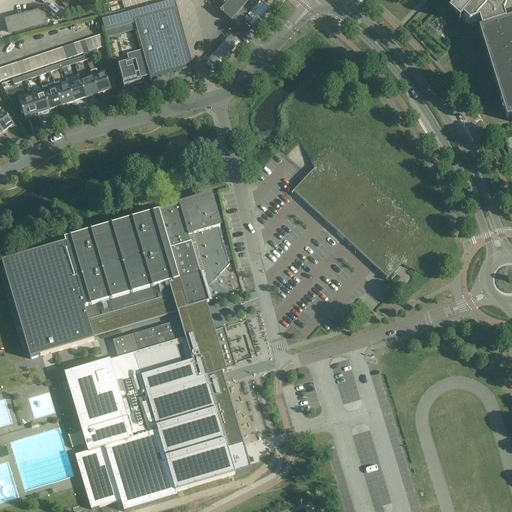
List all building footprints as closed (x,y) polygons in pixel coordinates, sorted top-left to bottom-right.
[(246,35),(252,28),(268,10),(269,10),(268,9),(267,9),(260,3),(256,0),(221,0),(227,5),(221,12),(220,12),(246,35)] [(511,0),(458,0),(460,1),(453,10),(451,8),(450,9),(452,11),(448,15),(459,24),(462,20),(468,26),(478,22),(481,31),(511,20),(511,0)] [(142,51),(148,73),(150,80),(158,78),(171,74),(185,71),(193,68),(174,1),(166,3),(131,13),(135,24),(142,51)] [(42,26),(39,14),(39,13),(38,13),(37,12),(11,20),(10,20),(10,21),(10,22),(13,34),(14,35),(15,35),(41,28),(42,28),(42,27),(42,26)] [(105,32),(135,24),(131,13),(102,21),(105,32)] [(511,20),(481,31),(478,31),(506,121),(511,119),(511,20)] [(101,49),(106,47),(103,35),(97,37),(101,49)] [(239,44),(229,36),(208,61),(217,68),(239,44)] [(95,51),(97,50),(101,49),(97,37),(91,39),(95,51)] [(91,60),(99,57),(97,50),(95,51),(91,39),(85,41),(89,53),(91,60)] [(89,53),(85,41),(79,43),(83,55),(89,53)] [(83,55),(79,43),(74,45),(78,56),(83,55)] [(68,47),(72,58),(78,56),(74,45),(68,47)] [(72,58),(68,47),(62,49),(66,60),(72,58)] [(57,51),(61,62),(66,60),(62,49),(57,51)] [(55,64),(61,62),(57,51),(51,53),(55,64)] [(139,75),(148,73),(142,51),(126,55),(127,56),(128,56),(131,64),(118,67),(120,75),(124,88),(124,87),(137,84),(141,83),(139,75)] [(55,64),(51,53),(45,55),(49,66),(55,64)] [(39,57),(43,68),(49,66),(45,55),(39,57)] [(34,58),(38,70),(43,68),(39,57),(34,58)] [(32,72),(38,70),(34,58),(28,60),(32,72)] [(32,72),(28,60),(23,62),(27,74),(32,72)] [(27,74),(23,62),(17,64),(21,76),(27,74)] [(10,66),(14,78),(21,76),(17,64),(10,66)] [(8,80),(14,78),(10,66),(4,69),(8,80)] [(93,78),(98,95),(110,91),(105,74),(98,76),(96,71),(91,72),(93,78)] [(81,82),(86,99),(98,95),(93,78),(81,82)] [(8,87),(22,83),(20,79),(7,83),(8,87)] [(68,86),(74,103),(86,99),(81,82),(68,86)] [(74,103),(68,86),(61,89),(59,83),(55,84),(62,107),(74,103)] [(42,89),(44,94),(50,112),(62,107),(55,84),(42,89)] [(32,98),(38,115),(50,112),(44,94),(32,98)] [(38,115),(32,98),(19,103),(25,120),(38,115)] [(0,129),(3,134),(13,126),(2,112),(0,113),(0,129)] [(428,277),(446,248),(447,246),(447,245),(447,243),(448,242),(448,241),(448,240),(448,238),(447,236),(447,235),(447,234),(446,233),(446,231),(445,230),(444,229),(443,227),(442,226),(441,225),(342,135),(341,134),(340,133),(338,132),(336,131),(334,130),(332,130),(330,129),(329,129),(327,129),(325,130),(323,130),(321,131),(319,132),(299,144),(313,167),(314,168),(314,169),(314,170),(313,170),(313,171),(293,193),(333,229),(331,231),(348,246),(349,244),(388,279),(400,266),(401,265),(402,265),(403,265),(428,277)] [(229,266),(218,229),(220,228),(220,227),(211,197),(158,212),(182,293),(183,293),(188,310),(194,308),(206,304),(209,303),(206,291),(220,276),(220,275),(229,266)] [(65,244),(1,263),(30,360),(94,341),(93,338),(177,313),(178,313),(188,310),(183,293),(182,293),(158,212),(64,240),(65,244)] [(181,322),(113,342),(118,359),(186,339),(194,368),(197,368),(201,380),(207,379),(222,374),(224,373),(227,372),(219,347),(214,331),(202,334),(198,321),(194,308),(188,310),(178,313),(181,322)] [(228,451),(207,379),(201,380),(197,368),(194,368),(186,339),(118,359),(111,361),(107,351),(103,352),(106,363),(65,375),(68,374),(69,375),(85,430),(81,432),(87,453),(75,457),(91,511),(121,502),(123,511),(126,511),(177,497),(176,493),(195,487),(251,471),(248,459),(246,455),(244,446),(228,451)] [(244,446),(225,384),(224,385),(221,375),(207,379),(228,451),(244,446)] [(263,423),(274,419),(269,402),(257,406),(263,423)] [(277,422),(271,425),(276,435),(281,433),(277,422)] [(261,449),(273,443),(270,436),(258,442),(261,449)] [(0,460),(9,458),(6,448),(0,450),(0,460)]
